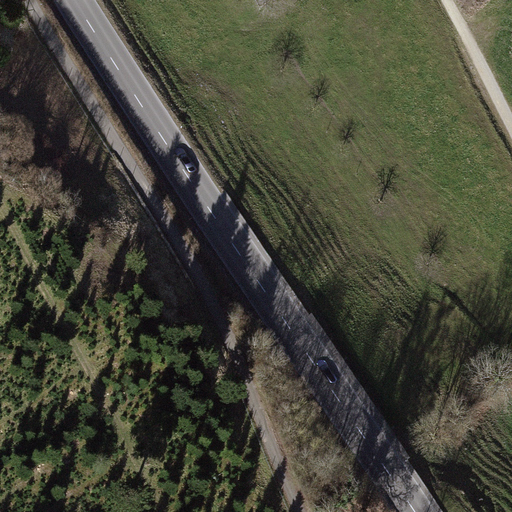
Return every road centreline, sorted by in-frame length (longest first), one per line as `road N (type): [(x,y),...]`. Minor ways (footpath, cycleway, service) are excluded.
road 1 (secondary): [(74,0),(415,511)]
road 2 (track): [(297,511),(185,250),(31,0)]
road 3 (track): [(511,120),(449,0)]
